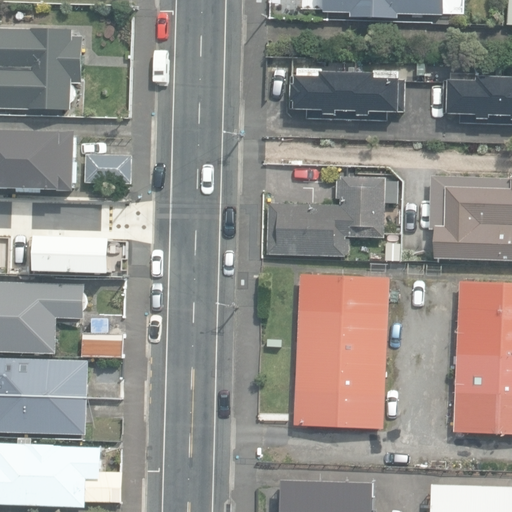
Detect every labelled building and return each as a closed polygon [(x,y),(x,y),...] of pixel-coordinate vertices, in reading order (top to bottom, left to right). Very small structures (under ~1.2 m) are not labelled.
[(352,18),(400,19),(401,14),(425,15),(446,16),(446,0),(326,0),(326,12),(353,14),(352,18)] [(0,108),(74,110),(75,83),(84,83),(86,37),(75,37),(76,30),(0,28),(0,108)] [(297,84),(294,84),(293,102),(297,102),(296,109),(326,110),(326,115),(339,115),(339,111),(349,111),(351,73),(323,72),(322,77),(298,76),(297,84)] [(351,73),(349,111),(359,112),(359,116),(372,116),(372,111),(407,113),(408,80),(378,79),(376,78),(377,74),(351,73)] [(500,127),(503,78),(476,77),(477,74),(453,73),(451,73),(450,81),(449,115),(462,115),(462,125),(500,127)] [(511,78),(503,78),(500,127),(511,127),(511,78)] [(65,192),(79,192),(80,131),(64,131),(62,131),(62,133),(0,131),(0,188),(65,190),(65,192)] [(87,184),(134,185),(134,157),(88,155),(87,184)] [(437,260),(511,261),(511,177),(434,176),(433,230),(438,230),(437,260)] [(270,254),(347,257),(347,253),(350,253),(351,239),(347,238),(347,235),(386,237),(386,234),(388,178),(343,177),(343,181),(339,181),(338,199),(342,199),(342,206),(272,203),(270,254)] [(0,276),(32,277),(35,205),(0,203),(0,276)] [(402,262),(402,245),(389,245),(389,262),(402,262)] [(303,276),(301,313),(390,316),(391,279),(303,276)] [(511,282),(462,281),(461,323),(511,323),(511,282)] [(0,352),(58,354),(59,319),(86,320),(87,285),(0,282),(0,352)] [(388,352),(390,316),(301,313),(300,350),(388,352)] [(511,358),(511,323),(461,323),(459,357),(511,358)] [(85,356),(126,357),(127,335),(85,334),(85,356)] [(387,394),(388,352),(300,350),(298,390),(387,394)] [(511,395),(511,358),(459,357),(458,393),(511,395)] [(0,358),(0,393),(90,397),(91,362),(0,358)] [(385,429),(387,394),(298,390),(297,426),(385,429)] [(511,434),(511,395),(458,393),(456,432),(511,434)] [(88,437),(89,399),(0,395),(0,439),(17,440),(17,434),(88,437)] [(103,471),(104,446),(35,444),(35,439),(20,439),(20,444),(0,442),(0,505),(86,508),(87,500),(120,501),(121,472),(103,471)] [(376,511),(377,483),(285,481),(283,511),(376,511)] [(434,511),(511,511),(511,486),(435,485),(434,511)]
